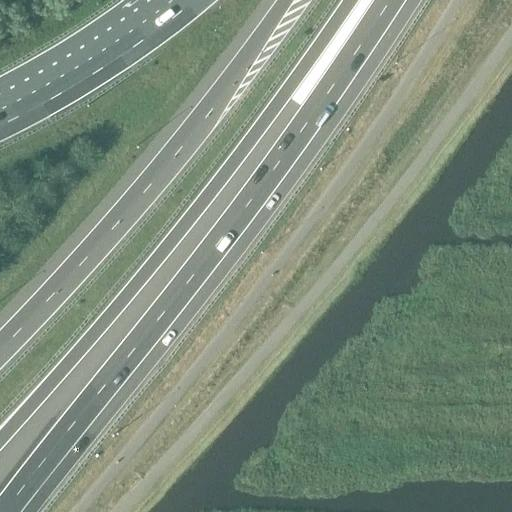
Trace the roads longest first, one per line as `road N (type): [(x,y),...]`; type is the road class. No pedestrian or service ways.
road 1 (motorway): [(6,511),(208,258),(392,0)]
road 2 (motorway): [(0,445),(178,233),(351,0)]
road 3 (motorway): [(287,0),(174,157),(0,349)]
road 4 (motorway): [(193,0),(98,72),(0,125)]
